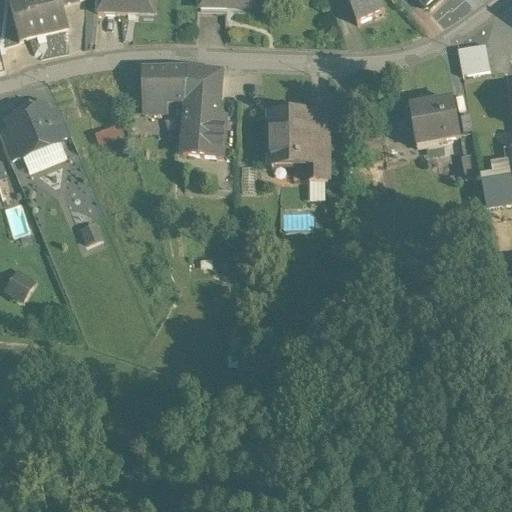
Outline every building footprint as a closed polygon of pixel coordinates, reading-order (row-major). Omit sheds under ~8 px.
[(88,0),(57,0),(64,23),(88,17),(88,0)] [(99,0),(99,29),(130,30),(130,23),(155,23),(155,0),(99,0)] [(202,0),(203,22),(228,23),(229,23),(229,18),(259,19),(259,0),(202,0)] [(386,27),(373,0),(365,0),(359,3),(345,9),(359,39),(386,27)] [(450,4),(446,0),(406,0),(427,23),(450,4)] [(58,2),(4,15),(16,57),(69,44),(58,2)] [(464,91),(493,86),(489,60),(459,66),(464,91)] [(187,117),(189,84),(146,85),(146,129),(149,129),(148,125),(161,125),(161,129),(168,128),(167,118),(187,117)] [(189,84),(187,117),(187,130),(219,132),(223,87),(189,84)] [(457,114),(412,124),(418,161),(463,151),(457,114)] [(49,129),(46,121),(10,137),(13,145),(24,171),(26,173),(62,158),(61,155),(49,129)] [(72,150),(61,124),(49,129),(61,155),(72,150)] [(317,128),(275,128),(275,174),(310,174),(310,195),(329,195),(330,161),(313,161),(313,143),(317,143),(317,128)] [(330,128),(317,128),(317,143),(313,143),(313,161),(330,161),(330,128)] [(219,132),(187,130),(184,169),(224,172),(227,133),(219,132)] [(126,152),(122,140),(96,149),(100,160),(126,152)] [(13,145),(1,150),(12,176),(24,171),(13,145)] [(62,158),(26,173),(31,187),(68,171),(62,158)] [(478,170),(462,172),(466,194),(481,192),(478,170)] [(511,195),(511,189),(483,194),(488,224),(511,219),(511,195)] [(34,292),(20,283),(9,299),(24,309),(34,292)]
